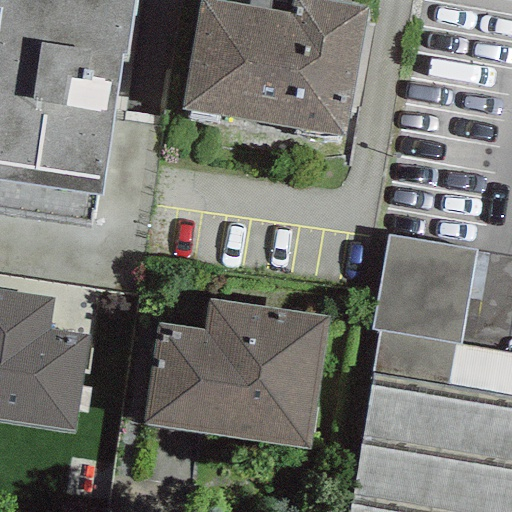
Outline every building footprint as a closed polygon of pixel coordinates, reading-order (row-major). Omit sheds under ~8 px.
[(0,0),(0,200),(91,214),(95,187),(100,187),(120,47),(127,48),(134,0),(0,0)] [(366,1),(360,0),(289,0),(288,9),(233,0),(199,0),(183,102),(345,129),(366,1)] [(474,247),(386,233),(370,328),(380,329),(348,511),(511,511),(511,354),(457,345),(474,247)] [(51,294),(0,287),(0,419),(74,429),(87,333),(46,327),(51,294)] [(327,314),(207,298),(203,329),(157,323),(144,421),(310,443),(327,314)]
